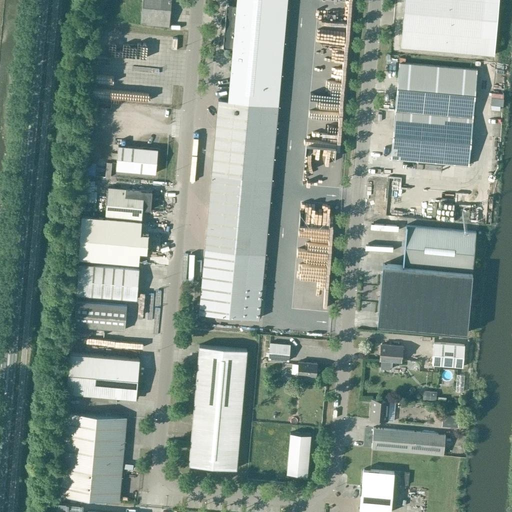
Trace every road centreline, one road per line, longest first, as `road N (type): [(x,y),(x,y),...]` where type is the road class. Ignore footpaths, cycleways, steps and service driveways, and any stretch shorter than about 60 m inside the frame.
road 1 (unclassified): [(199,0),(159,462),(178,488),(296,499),(324,489),(336,469),(375,0)]
road 2 (primary): [(44,0),(0,483)]
road 3 (unknown): [(300,0),(283,192)]
road 4 (unknown): [(283,192),(279,311),(348,321)]
